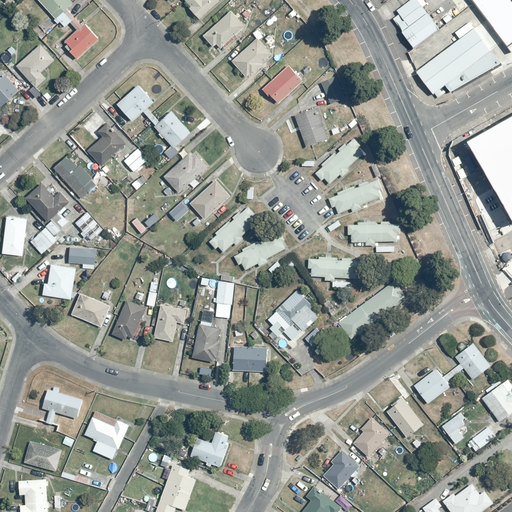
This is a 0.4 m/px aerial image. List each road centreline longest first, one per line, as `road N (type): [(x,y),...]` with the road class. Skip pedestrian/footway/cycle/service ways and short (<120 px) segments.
road 1 (residential): [(281,418),(112,377),(32,337)]
road 2 (residential): [(482,289),(362,378),(281,418)]
road 3 (residential): [(148,33),(0,171)]
road 4 (secondary): [(482,289),(415,133)]
road 5 (residential): [(148,33),(257,152)]
road 6 (secondary): [(415,133),(348,0)]
